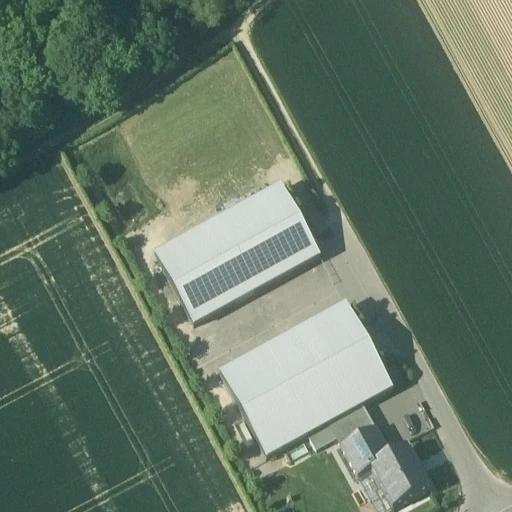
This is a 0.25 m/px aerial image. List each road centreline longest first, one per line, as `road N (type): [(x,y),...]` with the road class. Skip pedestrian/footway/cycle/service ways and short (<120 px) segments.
road 1 (track): [(235,35),(0,177)]
road 2 (track): [(271,0),(235,35),(314,177)]
